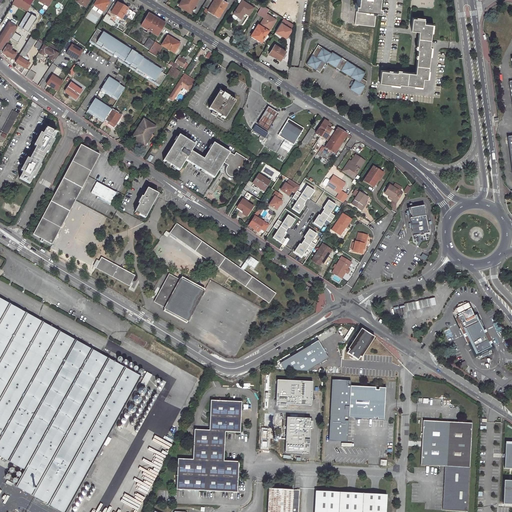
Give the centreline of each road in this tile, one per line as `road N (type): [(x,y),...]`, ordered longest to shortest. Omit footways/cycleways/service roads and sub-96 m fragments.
road 1 (unclassified): [(349,306),(227,369),(0,229)]
road 2 (residential): [(340,298),(80,122)]
road 3 (primary): [(145,0),(404,159)]
road 4 (tertiary): [(499,213),(474,15)]
road 5 (tertiary): [(460,0),(478,138)]
road 6 (residential): [(80,122),(17,232)]
